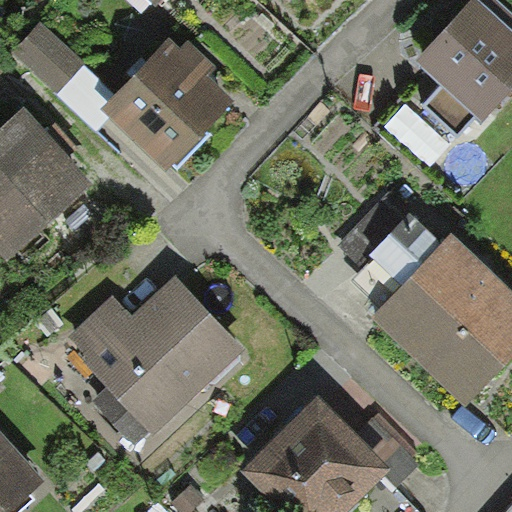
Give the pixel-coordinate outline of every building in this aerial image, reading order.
[(511,77),(511,51),(458,3),(403,63),(471,124),(511,77)] [(45,30),(20,58),(54,89),(79,60),(45,30)] [(228,100),(166,45),(100,119),(162,174),(228,100)] [(26,125),(0,150),(0,254),(14,269),(92,193),(26,125)] [(511,338),(511,310),(437,241),(365,318),(454,401),(511,338)] [(107,302),(64,342),(107,388),(89,405),(132,451),(239,352),(172,279),(125,323),(107,302)] [(353,511),(391,475),(320,405),(246,480),(278,511),(353,511)] [(0,511),(16,511),(42,490),(0,444),(0,511)]
